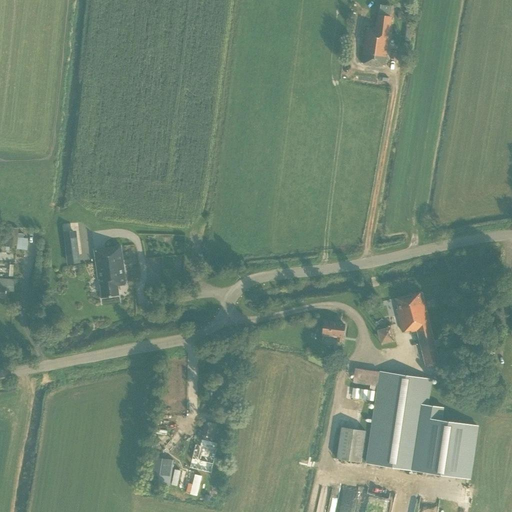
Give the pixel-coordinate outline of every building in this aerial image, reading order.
[(385,65),(391,16),(378,14),(376,26),(373,26),(373,28),(366,27),(361,62),(385,65)] [(19,229),(8,228),(6,246),(15,247),(15,244),(17,245),(19,229)] [(74,230),(64,231),(69,263),(79,262),(74,230)] [(104,249),(94,250),(98,278),(99,278),(102,297),(119,294),(118,284),(126,283),(121,245),(104,247),(104,249)] [(13,290),(14,280),(14,279),(0,277),(0,296),(5,297),(6,290),(13,290)] [(439,363),(421,292),(395,297),(398,308),(396,309),(402,332),(417,329),(425,367),(439,363)] [(342,337),(344,324),(324,321),(322,334),(337,336),(337,341),(341,342),(342,337)] [(443,408),(427,406),(431,380),(379,372),(359,369),(357,382),(358,382),(358,387),(365,389),(366,384),(377,386),(366,463),(469,478),(477,426),(441,421),(443,408)] [(213,437),(216,424),(205,422),(202,436),(201,440),(200,444),(195,443),(190,468),(212,473),(218,444),(211,442),(212,437),(213,437)] [(360,462),(365,430),(341,427),(337,458),(360,462)]
